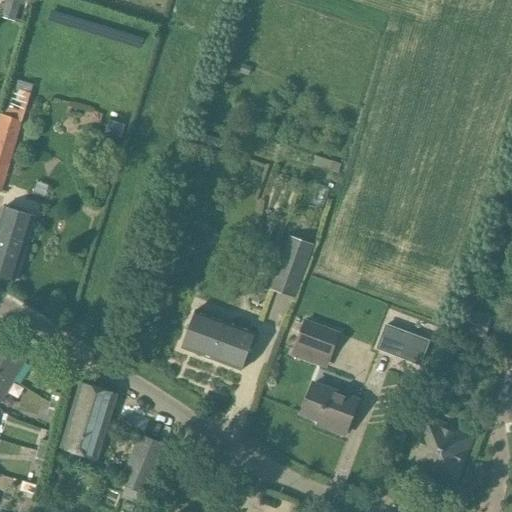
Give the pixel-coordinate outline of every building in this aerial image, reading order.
[(21,0),(6,0),(5,6),(18,10),(21,0)] [(0,116),(0,117),(0,192),(2,193),(23,122),(22,122),(33,85),(16,80),(5,117),(0,116)] [(314,157),(312,166),(330,171),(333,162),(314,157)] [(88,179),(107,184),(112,166),(94,161),(88,179)] [(35,217),(5,208),(0,222),(0,276),(14,281),(35,217)] [(290,236),(270,289),(294,298),(314,245),(290,236)] [(257,331),(197,308),(182,348),(242,370),(257,331)] [(495,318),(473,310),(466,329),(489,337),(495,318)] [(338,333),(303,321),(296,342),(330,355),(338,333)] [(386,325),(378,349),(420,365),(429,341),(386,325)] [(0,344),(0,373),(14,382),(26,360),(0,344)] [(14,382),(0,373),(0,402),(1,403),(14,382)] [(117,394),(81,382),(59,447),(96,459),(117,394)] [(358,400),(314,383),(302,414),(331,425),(330,429),(345,435),(358,400)] [(60,406),(63,395),(54,392),(51,404),(60,406)] [(57,418),(60,406),(51,404),(48,416),(57,418)] [(473,436),(426,418),(408,465),(455,483),(473,436)] [(166,446),(140,435),(120,483),(146,494),(166,446)] [(41,439),(38,451),(48,455),(52,442),(41,439)] [(48,455),(38,451),(35,463),(45,466),(48,455)] [(104,484),(94,480),(91,488),(100,492),(104,484)]
